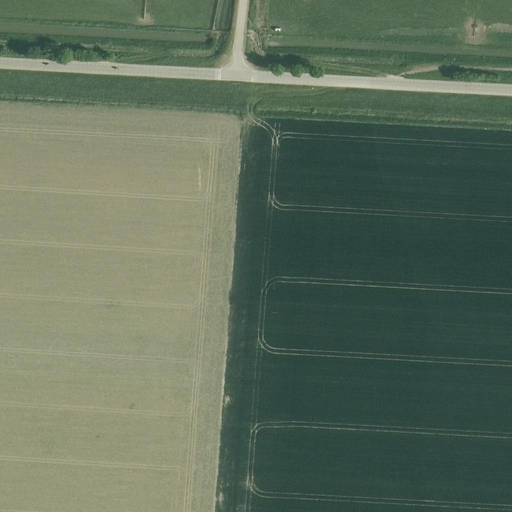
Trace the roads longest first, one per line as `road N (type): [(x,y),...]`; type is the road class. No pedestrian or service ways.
road 1 (tertiary): [(511,90),(235,75)]
road 2 (tertiary): [(235,75),(0,63)]
